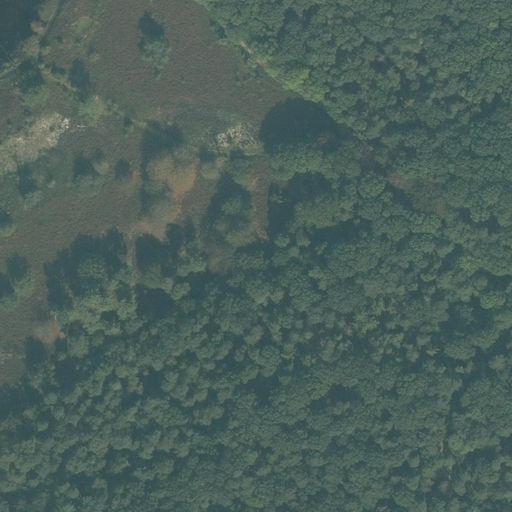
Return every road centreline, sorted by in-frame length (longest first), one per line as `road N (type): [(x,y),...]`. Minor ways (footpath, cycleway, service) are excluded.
road 1 (track): [(0,424),(97,348),(439,219)]
road 2 (track): [(374,166),(322,262),(52,511)]
road 3 (track): [(476,511),(444,479),(436,456),(479,340),(471,258)]
road 4 (track): [(374,166),(331,112),(269,68),(202,0)]
road 5 (track): [(260,511),(249,409),(229,354)]
road 6 (track): [(381,511),(511,438)]
road 7 (track): [(471,258),(462,240),(374,166)]
